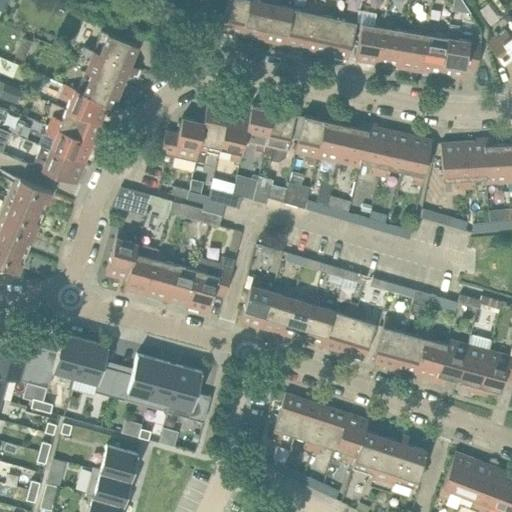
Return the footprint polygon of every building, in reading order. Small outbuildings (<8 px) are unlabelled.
[(226,0),(219,30),(241,35),(248,0),(226,0)] [(261,0),(259,0),(248,0),(241,35),(262,40),(270,0),(261,0)] [(283,44),(292,7),(280,4),(280,0),(271,0),(262,40),(283,44)] [(303,10),(292,7),(283,44),(304,49),(315,2),(306,0),(303,10)] [(324,4),(315,2),(304,49),(326,54),(334,16),(322,14),(324,4)] [(346,19),(334,16),(326,54),(347,58),(351,39),(358,12),(348,10),(346,19)] [(374,24),(361,22),(354,60),(377,63),(385,16),(375,15),(374,24)] [(394,18),(385,16),(377,63),(398,67),(404,29),(393,27),(394,18)] [(460,19),(450,17),(448,27),(447,36),(441,74),(463,78),(464,67),(476,69),(479,49),(480,45),(480,44),(481,42),(457,38),(460,19)] [(416,31),(404,29),(398,67),(420,70),(427,23),(418,22),(416,31)] [(435,34),(437,25),(427,23),(420,70),(441,74),(447,36),(435,34)] [(505,28),(487,41),(503,63),(511,56),(511,34),(510,36),(505,28)] [(121,86),(133,56),(138,44),(119,37),(101,29),(93,49),(83,45),(75,66),(84,70),(121,86)] [(31,40),(23,37),(15,56),(23,60),(31,40)] [(0,75),(14,81),(18,68),(0,61),(0,75)] [(113,105),(118,93),(121,86),(84,70),(77,88),(76,89),(109,103),(113,105)] [(77,88),(65,84),(61,93),(70,97),(66,108),(101,123),(109,103),(108,103),(109,103),(76,89),(77,88)] [(251,103),(249,115),(244,140),(256,142),(253,155),(262,157),(275,101),(275,100),(265,99),(264,105),(251,103)] [(284,103),(275,101),(262,157),(278,161),(284,157),(286,149),(295,113),(282,110),(284,103)] [(165,130),(158,160),(171,163),(171,165),(193,170),(195,158),(196,158),(197,152),(196,152),(205,114),(204,114),(206,106),(204,114),(196,112),(194,119),(182,116),(178,132),(165,130)] [(228,111),(206,106),(204,114),(205,114),(196,152),(197,152),(196,158),(195,158),(193,170),(195,160),(204,162),(208,145),(220,147),(228,111)] [(101,123),(66,108),(61,119),(52,115),(49,124),(92,143),(101,123)] [(315,117),(303,114),(294,151),(308,154),(306,162),(314,164),(316,156),(326,112),(317,110),(315,117)] [(244,140),(249,115),(228,111),(220,147),(231,150),(229,159),(239,161),(244,140)] [(336,115),(326,112),(316,156),(338,161),(346,124),(334,121),(336,115)] [(357,127),(346,124),(338,161),(359,166),(368,122),(359,120),(357,127)] [(369,122),(368,122),(359,166),(360,161),(371,164),(369,173),(379,175),(389,129),(368,124),(369,122)] [(92,143),(49,124),(45,133),(54,137),(49,148),(84,163),(92,143)] [(0,151),(1,152),(9,132),(0,128),(0,151)] [(410,134),(389,129),(379,175),(388,177),(390,168),(402,171),(410,134)] [(432,139),(410,134),(402,171),(413,173),(411,183),(421,185),(432,139)] [(486,182),(484,137),(483,137),(483,140),(462,141),(465,188),(475,188),(474,178),(485,177),(486,182)] [(493,137),(484,137),(486,182),(508,181),(506,143),(494,144),(493,137)] [(465,188),(462,141),(440,142),(442,180),(455,179),(456,189),(465,188)] [(84,163),(49,148),(41,144),(32,165),(76,183),(84,163)] [(51,190),(14,175),(11,181),(0,207),(0,263),(17,271),(51,190)] [(258,175),(252,199),(266,203),(272,179),(258,175)] [(231,193),(234,182),(213,177),(208,195),(207,198),(224,202),(239,207),(241,196),(231,193)] [(244,184),(235,181),(234,181),(234,182),(231,193),(241,196),(252,199),(257,180),(246,177),(244,184)] [(321,179),(316,201),(327,203),(331,181),(321,179)] [(283,201),(304,207),(306,200),(310,187),(288,181),(283,201)] [(170,193),(186,197),(188,189),(172,185),(170,193)] [(132,197),(148,201),(150,193),(134,189),(132,197)] [(224,202),(207,198),(208,195),(188,189),(186,197),(204,202),(202,208),(202,209),(221,214),(224,202)] [(173,200),(150,193),(148,201),(163,206),(161,216),(167,217),(168,211),(169,211),(173,200)] [(192,205),(173,200),(169,211),(189,217),(192,205)] [(326,214),(327,206),(306,200),(304,207),(326,214)] [(202,208),(192,205),(189,217),(218,224),(221,214),(202,209),(202,208)] [(345,220),(347,212),(327,206),(326,214),(345,220)] [(345,220),(367,226),(369,218),(347,212),(345,220)] [(451,217),(448,225),(465,230),(466,222),(451,217)] [(387,232),(389,224),(369,218),(367,226),(387,232)] [(510,228),(510,220),(488,222),(489,230),(510,228)] [(472,224),(466,222),(465,230),(473,232),(489,230),(488,222),(472,224)] [(387,232),(393,233),(408,238),(411,230),(389,224),(387,232)] [(127,230),(117,227),(105,273),(126,279),(123,288),(126,278),(127,279),(134,251),(135,251),(137,242),(125,239),(127,230)] [(237,248),(241,230),(230,228),(227,246),(237,248)] [(157,248),(137,242),(135,251),(134,251),(127,279),(126,278),(123,288),(145,294),(157,248)] [(278,249),(262,244),(260,252),(275,257),(278,249)] [(166,250),(157,248),(145,294),(166,300),(176,263),(164,260),(166,250)] [(304,256),(288,252),(286,260),(301,264),(304,256)] [(234,258),(221,254),(219,262),(200,256),(199,259),(186,305),(208,311),(213,292),(224,295),(230,275),(234,258)] [(319,261),(304,256),(301,264),(317,269),(319,261)] [(187,266),(176,263),(166,300),(186,305),(199,259),(190,257),(187,266)] [(345,269),(330,264),(327,272),(343,276),(345,269)] [(361,273),(345,269),(343,276),(359,281),(361,273)] [(262,277),(253,274),(239,320),(260,326),(271,290),(259,286),(262,277)] [(387,281),(372,276),(369,284),(385,288),(387,281)] [(260,326),(280,333),(292,297),(295,287),(285,284),(282,294),(271,290),(260,326)] [(399,292),(413,296),(415,289),(399,284),(399,292)] [(431,293),(415,289),(413,296),(428,301),(431,293)] [(306,291),(303,300),(292,297),(280,333),(301,339),(315,294),(306,291)] [(324,296),(315,294),(301,339),(322,345),(333,309),(322,306),(324,296)] [(480,298),(464,294),(462,302),(477,306),(479,302),(480,298)] [(480,298),(479,302),(499,308),(502,300),(481,294),(480,298)] [(456,301),(441,296),(439,304),(454,309),(456,301)] [(333,309),(322,345),(342,352),(356,306),(347,304),(344,313),(333,309)] [(366,309),(356,306),(342,352),(364,358),(375,322),(363,318),(366,309)] [(395,318),(385,316),(372,362),(394,368),(404,331),(392,327),(395,318)] [(415,334),(404,331),(394,368),(414,373),(427,327),(418,325),(415,334)] [(427,327),(414,373),(435,379),(445,342),(434,339),(436,330),(427,327)] [(27,342),(18,379),(48,387),(53,369),(75,375),(84,338),(61,332),(56,350),(27,342)] [(468,343),(458,380),(469,383),(467,390),(476,392),(488,349),(491,339),(470,333),(468,343)] [(0,392),(5,375),(18,379),(27,342),(0,334),(0,392)] [(468,343),(447,337),(435,381),(444,384),(446,377),(457,380),(458,380),(468,343)] [(84,338),(75,375),(97,381),(94,390),(109,394),(116,369),(101,365),(107,344),(84,338)] [(509,355),(488,349),(476,392),(486,395),(488,388),(500,391),(504,377),(511,378),(511,345),(511,346),(509,355)] [(116,369),(109,394),(147,405),(160,359),(136,353),(130,373),(116,369)] [(160,359),(147,405),(167,411),(179,364),(160,359)] [(179,364),(167,411),(203,421),(210,395),(196,391),(201,371),(179,364)] [(280,440),(283,431),(294,434),(306,399),(285,392),(270,437),(280,440)] [(33,398),(30,406),(40,409),(42,400),(33,398)] [(306,399),(294,434),(305,438),(302,447),(312,450),(326,405),(306,399)] [(42,400),(40,409),(50,412),(52,403),(42,400)] [(347,412),(326,405),(312,450),(321,453),(324,444),(335,448),(347,412)] [(368,419),(347,412),(335,448),(346,452),(344,461),(352,463),(351,467),(352,467),(364,430),(368,419)] [(47,421),(44,431),(53,433),(56,424),(47,421)] [(62,422),(60,432),(69,434),(71,424),(62,422)] [(377,434),(364,430),(352,467),(364,471),(377,434)] [(160,435),(150,432),(148,440),(158,443),(160,435)] [(389,438),(377,434),(364,471),(371,474),(368,484),(373,486),(389,438)] [(401,442),(389,438),(373,486),(385,490),(401,442)] [(42,440),(39,450),(47,453),(50,443),(42,440)] [(414,446),(401,442),(385,490),(390,491),(393,481),(401,484),(414,446)] [(105,443),(98,470),(129,478),(136,452),(105,443)] [(426,450),(414,446),(401,484),(414,488),(426,450)] [(39,450),(36,460),(45,462),(47,453),(39,450)] [(437,495),(447,499),(451,489),(462,493),(475,458),(455,450),(437,495)] [(53,457),(50,467),(62,471),(65,461),(53,457)] [(269,457),(266,465),(281,472),(284,465),(269,457)] [(475,458),(462,493),(473,498),(470,507),(479,510),(496,466),(475,458)] [(304,474),(284,465),(281,472),(300,481),(304,474)] [(511,472),(496,466),(479,510),(483,511),(488,511),(491,505),(502,509),(511,483),(511,472)] [(91,468),(85,493),(92,495),(121,503),(122,504),(129,478),(98,470),(91,468)] [(321,483),(304,474),(300,481),(318,490),(321,483)] [(31,479),(28,489),(37,491),(39,482),(31,479)] [(338,491),(321,483),(318,490),(335,498),(338,491)] [(511,511),(511,483),(502,509),(511,511)] [(28,489),(25,499),(34,501),(37,491),(28,489)] [(43,494),(39,507),(51,511),(54,497),(43,494)] [(92,495),(86,511),(119,511),(121,503),(92,495)]
